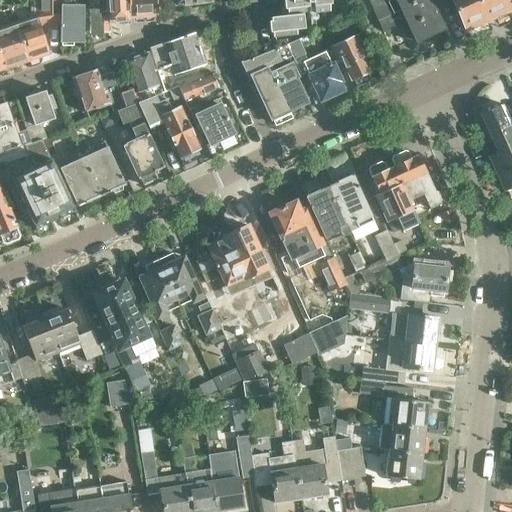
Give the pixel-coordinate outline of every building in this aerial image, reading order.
[(14,24),(27,61),(49,54),(39,26),(60,22),(59,0),(35,0),(36,16),(14,24)] [(73,0),(60,0),(61,5),(60,22),(60,42),(72,42),(72,38),(83,38),(84,6),(73,6),(73,0)] [(88,0),(89,7),(90,34),(102,33),(102,32),(107,32),(105,0),(88,0)] [(107,0),(108,17),(128,16),(127,0),(107,0)] [(129,0),(131,16),(137,16),(158,15),(156,0),(129,0)] [(285,0),(287,14),(269,17),(272,38),(297,35),(296,30),(304,28),(302,15),(329,12),(327,0),(285,0)] [(414,43),(443,30),(429,0),(391,0),(372,9),(377,20),(399,10),(414,43)] [(450,0),(464,29),(485,20),(476,0),(450,0)] [(507,10),(502,0),(476,0),(485,20),(507,10)] [(511,0),(502,0),(507,10),(511,7),(511,0)] [(27,61),(14,24),(0,29),(0,28),(0,56),(4,69),(27,61)] [(194,34),(150,48),(158,71),(172,67),(175,75),(204,65),(194,34)] [(331,47),(337,62),(341,60),(350,81),(353,79),(357,86),(369,80),(366,74),(369,73),(360,52),(363,50),(356,35),(331,47)] [(330,65),(325,52),(325,51),(307,60),(304,54),(306,54),(298,39),(287,45),(301,75),(307,72),(309,76),(320,100),(341,90),(330,65)] [(291,56),(289,51),(286,45),(242,63),(247,76),(251,74),(271,117),(272,117),(275,124),(289,117),(286,111),(291,108),(303,102),(292,77),(296,75),(291,63),(273,71),(270,66),(279,61),(291,56)] [(133,89),(118,95),(123,108),(137,103),(145,100),(142,92),(158,86),(147,54),(138,57),(134,54),(127,57),(126,61),(124,62),(133,89)] [(123,108),(118,95),(108,98),(106,93),(103,94),(95,72),(72,79),(79,100),(77,103),(79,109),(82,110),(83,112),(98,106),(99,109),(110,106),(115,104),(117,110),(123,108)] [(212,75),(179,88),(185,101),(218,88),(212,75)] [(185,101),(179,88),(170,92),(175,100),(182,96),(185,101)] [(30,142),(41,139),(45,137),(41,124),(54,119),(51,111),(56,109),(51,96),(47,97),(44,91),(41,92),(36,91),(30,93),(28,97),(24,98),(26,104),(22,106),(26,119),(22,120),(30,142)] [(145,101),(145,100),(137,103),(143,116),(150,129),(163,123),(167,131),(164,132),(170,146),(173,145),(183,166),(195,160),(192,153),(200,149),(193,136),(194,135),(187,121),(186,121),(180,106),(164,114),(159,103),(155,104),(153,98),(145,101)] [(0,152),(30,142),(22,120),(16,102),(5,106),(5,104),(0,105),(0,152)] [(123,108),(117,110),(122,124),(143,116),(137,103),(123,108)] [(221,147),(234,141),(231,135),(233,134),(219,105),(196,116),(210,145),(218,142),(221,147)] [(502,152),(492,157),(508,192),(511,190),(511,121),(505,106),(485,115),(502,152)] [(138,140),(124,146),(138,178),(140,177),(143,184),(156,179),(153,171),(162,167),(143,125),(133,130),(138,140)] [(0,171),(3,178),(10,173),(5,163),(24,156),(24,153),(27,152),(33,167),(12,177),(35,229),(49,222),(48,219),(59,213),(61,217),(72,211),(71,208),(73,207),(52,162),(50,159),(41,139),(30,142),(0,152),(0,171)] [(85,162),(100,195),(111,191),(114,193),(122,190),(122,185),(125,184),(107,146),(83,157),(85,162)] [(394,167),(408,201),(422,194),(429,209),(441,203),(445,201),(439,188),(435,190),(431,188),(417,157),(411,160),(407,153),(403,151),(392,156),(391,160),(394,167)] [(99,196),(100,195),(85,162),(83,157),(59,168),(77,206),(87,201),(90,204),(99,200),(99,196)] [(418,223),(408,201),(394,167),(387,171),(383,163),(379,162),(369,167),(368,170),(379,194),(375,196),(381,209),(390,204),(396,216),(388,219),(394,232),(401,228),(402,230),(418,223)] [(329,187),(349,232),(373,220),(369,213),(352,176),(345,174),(338,177),(336,183),(329,187)] [(340,236),(349,232),(329,187),(321,190),(314,188),(308,191),(306,197),(305,197),(322,235),(337,228),(340,236)] [(17,239),(19,235),(7,207),(11,206),(5,192),(1,193),(0,189),(0,237),(2,242),(6,243),(17,239)] [(329,291),(344,284),(343,281),(342,278),(322,235),(319,237),(305,209),(294,214),(290,205),(272,214),(280,232),(278,233),(290,258),(292,257),(296,268),(315,260),(329,291)] [(454,221),(448,208),(444,209),(439,212),(444,222),(445,224),(454,221)] [(266,269),(267,269),(248,226),(245,227),(241,226),(234,229),(233,233),(224,237),(225,239),(208,246),(211,255),(196,261),(206,283),(222,275),(227,285),(242,278),(243,280),(251,276),(254,277),(265,273),(266,269)] [(385,261),(397,256),(386,229),(373,236),(385,261)] [(354,272),(366,267),(359,251),(347,256),(354,272)] [(158,259),(176,299),(189,293),(192,302),(201,298),(183,258),(176,261),(172,253),(158,259)] [(397,256),(385,261),(360,273),(364,281),(399,268),(402,267),(397,256)] [(162,305),(176,299),(158,259),(144,265),(147,274),(139,277),(157,317),(166,313),(162,305)] [(447,269),(413,265),(407,264),(407,265),(402,267),(399,268),(402,278),(400,299),(410,300),(412,288),(420,289),(419,294),(443,297),(444,292),(445,292),(446,281),(450,281),(451,270),(447,270),(447,269)] [(352,274),(342,278),(343,281),(344,284),(348,293),(360,295),(352,274)] [(123,289),(120,284),(117,278),(102,285),(105,291),(97,294),(102,305),(101,306),(108,321),(109,320),(120,345),(114,348),(121,364),(135,358),(128,342),(147,334),(140,318),(136,321),(127,300),(130,298),(126,288),(123,289)] [(216,292),(206,296),(208,301),(211,309),(212,308),(215,314),(224,310),(216,292)] [(93,330),(98,344),(110,339),(91,294),(80,299),(93,330)] [(395,310),(397,299),(370,296),(369,307),(395,310)] [(200,314),(196,316),(205,335),(221,328),(215,314),(212,308),(211,309),(208,301),(197,306),(200,314)] [(101,354),(98,344),(93,330),(78,336),(67,310),(63,311),(62,308),(59,307),(43,313),(58,352),(79,344),(85,360),(101,354)] [(36,360),(58,352),(43,313),(26,319),(25,322),(26,325),(22,327),(33,352),(25,355),(22,348),(14,351),(18,358),(14,360),(15,362),(21,378),(23,385),(43,377),(36,360)] [(314,353),(316,356),(343,344),(346,315),(306,334),(314,353)] [(389,327),(387,339),(434,345),(437,319),(407,315),(406,329),(389,327)] [(173,326),(159,332),(168,349),(182,343),(173,326)] [(306,334),(294,340),(302,359),(314,353),(306,334)] [(434,345),(387,339),(384,369),(362,367),(361,379),(360,379),(359,381),(378,383),(378,381),(403,384),(405,368),(431,371),(434,345)] [(0,384),(12,381),(21,378),(15,362),(7,365),(0,342),(0,384)] [(256,343),(231,354),(243,381),(268,371),(256,343)] [(137,366),(127,370),(135,386),(145,382),(137,366)] [(316,383),(314,366),(293,369),(296,386),(316,383)] [(235,368),(223,373),(229,385),(240,380),(235,368)] [(343,378),(333,384),(338,394),(349,387),(343,378)] [(109,409),(131,405),(123,380),(105,383),(109,409)] [(249,381),(242,382),(244,398),(251,397),(249,381)] [(183,384),(172,389),(177,400),(188,395),(183,384)] [(391,424),(425,428),(427,403),(411,401),(412,389),(383,385),(382,396),(394,398),(391,424)] [(83,401),(94,400),(93,388),(83,390),(83,401)] [(198,388),(189,390),(191,398),(200,397),(198,388)] [(52,392),(31,398),(37,425),(59,420),(52,392)] [(335,419),(334,432),(345,433),(346,420),(335,419)] [(422,454),(425,428),(391,424),(388,450),(422,454)] [(148,428),(137,430),(138,439),(149,437),(148,428)] [(245,435),(235,437),(241,478),(253,476),(254,476),(250,455),(247,435),(246,435),(245,435)] [(334,440),(333,437),(322,439),(323,448),(304,451),(302,439),(291,441),(300,499),(327,495),(325,481),(340,478),(334,440)] [(349,438),(334,440),(340,478),(340,481),(352,479),(348,450),(351,449),(349,438)] [(267,453),(250,455),(254,476),(253,476),(254,486),(271,484),(274,503),(300,499),(291,441),(280,443),(282,456),(268,458),(267,453)] [(351,449),(348,450),(352,479),(364,477),(360,448),(351,449)] [(215,511),(218,511),(243,508),(234,450),(207,455),(209,469),(215,511)] [(419,480),(422,454),(388,450),(385,476),(419,480)] [(162,511),(189,511),(184,473),(155,478),(151,452),(139,454),(143,480),(146,495),(160,493),(162,511)] [(181,458),(184,473),(189,511),(215,511),(209,469),(194,471),(192,456),(181,458)] [(16,471),(22,511),(34,509),(28,469),(16,471)] [(77,511),(74,489),(72,475),(60,477),(64,505),(49,507),(50,511),(77,511)] [(99,485),(103,511),(130,511),(125,482),(99,485)] [(77,511),(103,511),(99,485),(74,489),(77,511)]
